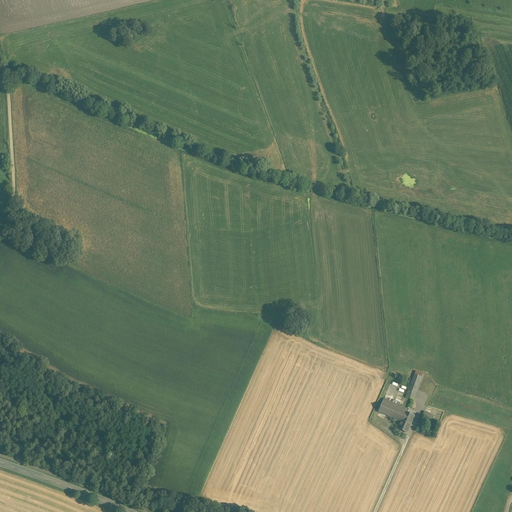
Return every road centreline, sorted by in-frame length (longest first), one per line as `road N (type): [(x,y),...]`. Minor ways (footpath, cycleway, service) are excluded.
road 1 (track): [(0,65),(7,68),(13,188),(0,230)]
road 2 (secondary): [(0,462),(127,511)]
